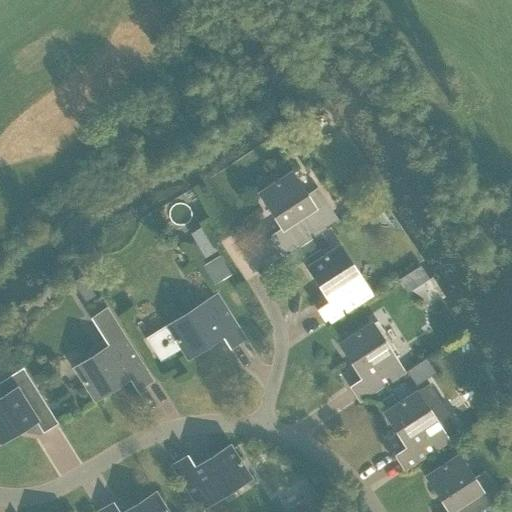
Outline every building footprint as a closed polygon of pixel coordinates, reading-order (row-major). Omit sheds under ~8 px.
[(282,228),(270,235),(284,257),(339,221),(338,220),(338,221),(317,189),(307,196),(291,172),(259,193),(282,228)] [(216,250),(202,226),(190,233),(194,240),(190,246),(199,261),(216,250)] [(330,302),(318,309),(328,324),(371,295),(339,246),(307,267),(330,302)] [(81,275),(71,282),(77,290),(87,284),(81,275)] [(217,295),(167,326),(148,338),(161,359),(181,347),(188,358),(223,336),(230,348),(244,339),(217,295)] [(111,344),(74,368),(95,400),(130,378),(137,390),(151,381),(124,337),(108,311),(95,319),(111,344)] [(351,386),(360,400),(404,372),(372,322),(339,344),(362,378),(351,386)] [(426,358),(412,367),(421,381),(435,372),(426,358)] [(33,363),(26,367),(31,375),(38,371),(33,363)] [(36,421),(43,432),(58,423),(23,368),(0,382),(0,441),(1,443),(36,421)] [(407,447),(395,455),(405,469),(448,441),(439,427),(452,419),(429,383),(384,413),(407,447)] [(173,465),(201,509),(250,478),(230,446),(195,468),(187,456),(173,465)] [(449,511),(447,511),(478,511),(502,497),(501,496),(500,497),(484,472),(474,479),(458,455),(426,476),(449,511)] [(310,484),(300,491),(311,506),(321,499),(310,484)] [(167,511),(155,493),(124,511),(118,511),(113,503),(98,511),(167,511)]
